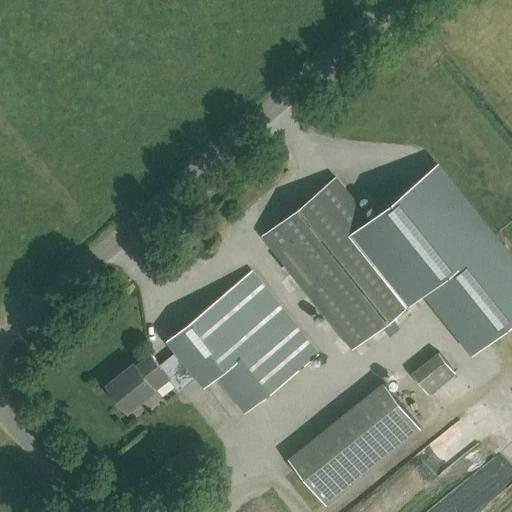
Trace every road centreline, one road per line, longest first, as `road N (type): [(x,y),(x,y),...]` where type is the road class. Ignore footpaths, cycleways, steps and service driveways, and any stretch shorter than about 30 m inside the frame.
road 1 (tertiary): [(0,336),(401,0)]
road 2 (unclassified): [(85,511),(0,411)]
